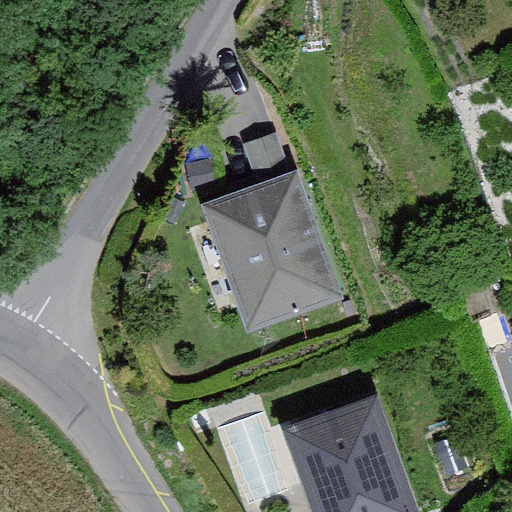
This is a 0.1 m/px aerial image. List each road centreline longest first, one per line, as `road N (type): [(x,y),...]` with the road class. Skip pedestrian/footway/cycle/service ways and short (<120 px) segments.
road 1 (residential): [(30,345),(234,0)]
road 2 (residential): [(30,345),(90,410),(152,511)]
